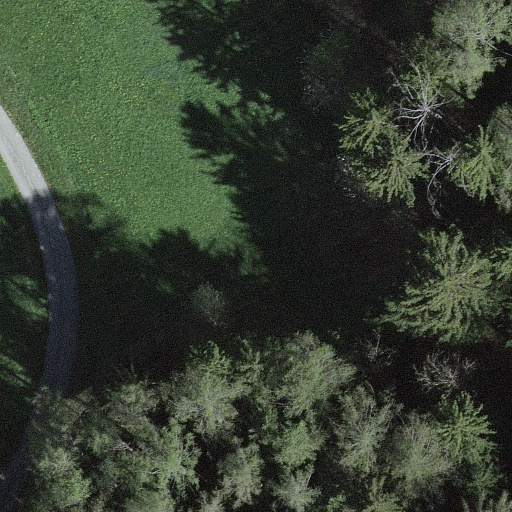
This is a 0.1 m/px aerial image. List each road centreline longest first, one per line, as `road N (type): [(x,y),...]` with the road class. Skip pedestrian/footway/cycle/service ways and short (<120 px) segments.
road 1 (unclassified): [(0,497),(53,399),(69,334),(55,240),(0,127)]
road 2 (track): [(354,0),(390,24),(498,270),(511,279)]
